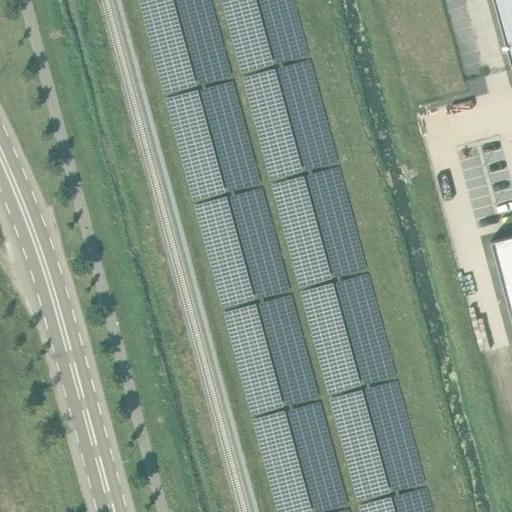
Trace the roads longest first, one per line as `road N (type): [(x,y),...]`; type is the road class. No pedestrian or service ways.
road 1 (tertiary): [(113,511),(69,345),(0,155)]
road 2 (unknown): [(477,0),(511,117)]
